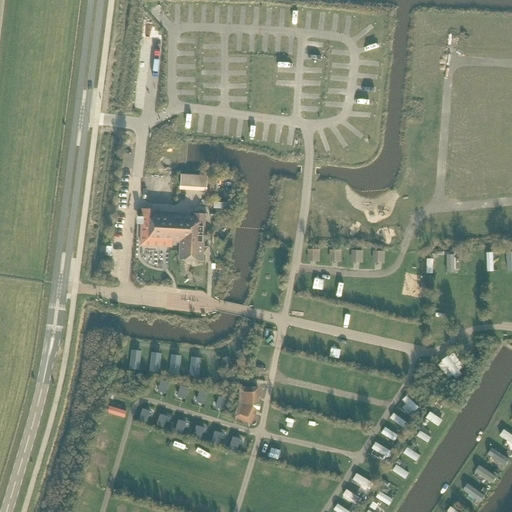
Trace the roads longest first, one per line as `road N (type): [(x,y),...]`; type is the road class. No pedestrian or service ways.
road 1 (secondary): [(39,400),(56,346),(101,0)]
road 2 (secondary): [(91,0),(39,400)]
road 3 (track): [(511,401),(437,511)]
